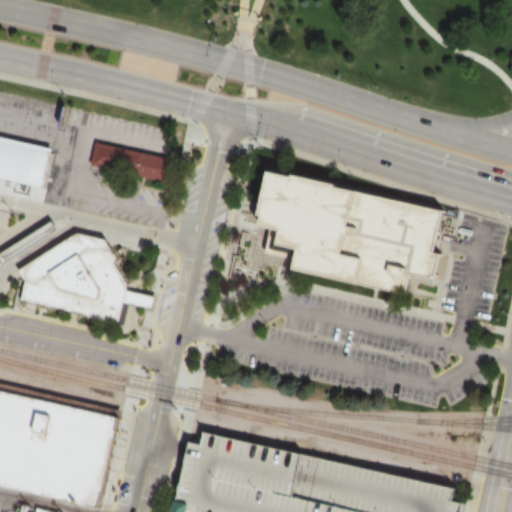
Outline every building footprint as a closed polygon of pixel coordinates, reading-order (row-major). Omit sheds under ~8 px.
[(0,134),(58,147),(49,187),(0,176),(0,134)] [(97,141),(178,159),(173,182),(92,164),(97,141)] [(267,170),(294,176),(295,172),(338,182),(337,184),(357,189),(357,191),(369,194),(369,192),(442,209),(433,251),(439,252),(434,277),(430,276),(429,279),(408,274),(404,291),(397,289),(396,291),(294,268),(296,258),(269,252),(274,229),(260,226),(263,211),(258,210),(267,170)] [(242,211),(252,210),(251,203),(242,204),(242,211)] [(0,273),(0,258),(4,253),(59,220),(64,228),(11,260),(0,273)] [(82,232),(111,239),(121,259),(118,261),(131,284),(131,289),(159,296),(156,310),(127,303),(122,324),(47,305),(24,300),(29,279),(21,269),(82,232)] [(0,388),(123,416),(103,507),(0,484),(0,388)] [(199,425),(459,483),(456,495),(467,498),(463,511),(192,511),(188,511),(187,511),(178,511),(174,511),(178,495),(179,496),(192,436),(197,437),(199,425)] [(66,511),(67,511),(19,503),(17,511),(66,511)]
